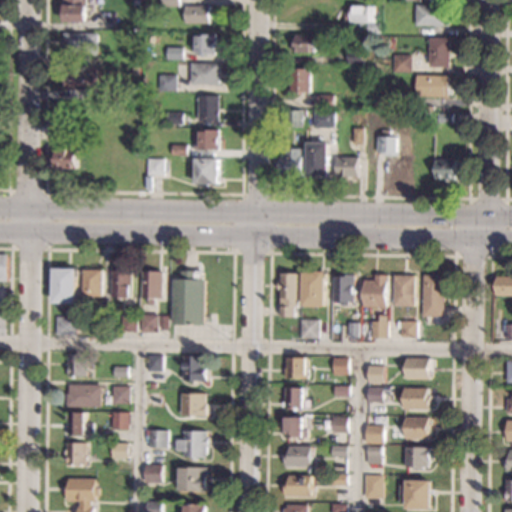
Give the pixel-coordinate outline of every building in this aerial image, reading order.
[(87,0),(87,23),(63,22),(63,0),(87,0)] [(450,27),(417,26),(417,4),(451,5),(450,27)] [(210,23),(186,23),(186,6),(210,6),(210,23)] [(376,22),(351,23),(351,24),(346,24),(346,12),(351,12),(351,7),(376,7),(376,22)] [(381,34),(360,33),(361,23),(381,24),(381,34)] [(98,34),(98,56),(64,55),(64,33),(98,34)] [(215,54),(196,54),(196,34),(197,34),(216,34),(215,54)] [(316,35),(315,52),(292,52),(292,40),(296,40),(296,35),(316,35)] [(450,67),(430,67),(431,37),(450,38),(450,67)] [(184,60),(167,60),(167,47),(184,47),(184,60)] [(364,50),(363,65),(351,64),(349,64),(349,50),(364,50)] [(412,55),(412,73),(394,73),(395,55),(412,55)] [(220,84),(192,84),(192,64),(220,64),(220,84)] [(98,69),(97,91),(64,90),(65,68),(98,69)] [(311,92),(291,92),(291,69),(311,69),(311,92)] [(177,91),(160,90),(160,75),(175,76),(177,76),(177,91)] [(450,76),(449,98),(417,96),(418,75),(450,76)] [(392,95),(392,110),(375,110),(376,94),(392,95)] [(335,107),(319,107),(319,95),(335,95),(335,107)] [(220,121),(199,121),(199,96),(220,96),(220,121)] [(141,119),(123,119),(123,102),(141,102),(141,119)] [(121,108),(121,119),(111,118),(112,108),(121,108)] [(306,116),(304,116),(304,127),(287,127),(287,110),(306,110),(306,116)] [(336,128),(314,128),(314,111),(336,110),(336,128)] [(184,113),(183,125),(167,124),(167,112),(184,113)] [(433,113),(433,122),(418,121),(419,113),(433,113)] [(453,124),(438,123),(439,113),(453,113),(453,124)] [(71,124),(70,140),(63,140),(63,150),(77,150),(76,170),(55,169),(56,152),(53,152),(54,137),(56,137),(56,124),(71,124)] [(364,128),(364,144),(353,144),(354,128),(364,128)] [(220,150),(195,150),(195,140),(200,140),(200,129),(220,130),(220,150)] [(428,159),(411,159),(410,154),(410,135),(411,135),(411,129),(428,129),(428,159)] [(392,137),(397,137),(397,153),(383,153),(383,132),(392,132),(392,137)] [(330,177),(308,176),(308,142),(330,143),(330,177)] [(188,156),(172,155),(173,145),(188,145),(188,156)] [(303,176),(279,176),(280,154),(286,154),(286,148),(303,148),(303,176)] [(131,153),(131,161),(136,162),(135,170),(125,171),(125,173),(118,173),(118,172),(114,172),(114,168),(112,168),(112,153),(131,153)] [(220,159),(219,185),(196,184),(197,158),(220,159)] [(358,177),(338,177),(338,158),(359,158),(358,177)] [(164,159),(164,176),(148,175),(149,159),(164,159)] [(456,180),(436,179),(436,160),(456,160),(456,180)] [(8,282),(0,282),(0,254),(8,255),(8,282)] [(78,269),(77,304),(54,303),(54,268),(78,269)] [(102,296),(83,296),(83,270),(103,270),(102,296)] [(126,271),(126,273),(133,273),(132,299),(112,298),(113,271),(126,271)] [(163,272),(163,298),(155,298),(155,305),(149,305),(149,298),(143,298),(143,271),(163,272)] [(198,279),(207,279),(206,326),(173,325),(174,279),(182,279),(182,271),(198,271),(198,279)] [(326,307),(303,307),(304,273),(317,273),(317,271),(327,271),(326,307)] [(300,299),(298,299),(298,308),(296,308),(296,318),(281,317),(282,290),(278,290),(279,282),(281,282),(281,274),(300,274),(300,299)] [(355,303),(349,302),(349,305),(342,305),(342,303),(333,303),(334,276),(341,276),(341,274),(356,274),(355,303)] [(388,308),(365,307),(365,280),(376,280),(376,275),(389,275),(388,308)] [(416,306),(395,306),(396,275),(416,276),(416,306)] [(445,317),(424,317),(425,275),(446,275),(445,317)] [(511,295),(497,295),(497,276),(511,276),(511,295)] [(217,298),(216,309),(208,309),(209,297),(217,298)] [(108,308),(108,323),(96,323),(96,308),(108,308)] [(138,316),(138,332),(122,332),(122,329),(123,315),(138,316)] [(159,333),(142,332),(142,315),(159,315),(159,333)] [(389,315),(388,322),(390,322),(389,339),(373,338),(373,329),(368,329),(369,321),(381,322),(382,315),(389,315)] [(78,317),(78,335),(57,335),(57,317),(78,317)] [(320,320),(320,338),(302,338),(302,320),(320,320)] [(419,338),(402,338),(402,321),(419,321),(419,338)] [(360,323),(360,338),(349,338),(350,323),(360,323)] [(88,355),(87,377),(68,376),(69,354),(88,355)] [(162,381),(149,381),(149,371),(149,355),(164,355),(162,381)] [(205,356),(205,367),(208,367),(208,381),(183,380),(183,374),(184,374),(185,356),(205,356)] [(308,358),(308,369),(310,369),(309,379),(285,378),(286,357),(308,358)] [(351,375),(335,375),(335,358),(350,358),(351,375)] [(432,358),(432,380),(408,380),(409,358),(432,358)] [(386,366),(386,383),(370,382),(371,365),(386,366)] [(128,367),(128,378),(114,377),(115,367),(128,367)] [(102,408),(67,407),(67,394),(69,394),(69,384),(102,385),(102,408)] [(130,404),(113,404),(113,386),(131,386),(130,404)] [(351,397),(336,397),(336,386),(351,386),(351,397)] [(386,387),(385,403),(370,402),(370,386),(386,387)] [(306,388),(305,408),(286,408),(287,387),(306,388)] [(429,395),(433,395),(432,410),(405,409),(406,387),(430,388),(429,395)] [(207,403),(208,403),(208,416),(182,416),(182,393),(207,394),(207,403)] [(87,423),(95,423),(95,436),(69,435),(69,412),(87,412),(87,423)] [(130,412),(130,430),(113,429),(113,412),(130,412)] [(305,418),(305,430),(310,430),(310,439),(286,439),(287,417),(305,418)] [(349,418),(349,434),(334,433),(334,417),(349,418)] [(431,439),(407,439),(407,417),(430,417),(431,417),(431,439)] [(386,426),(385,444),(368,444),(369,425),(386,426)] [(169,431),(168,448),(150,448),(150,430),(169,431)] [(208,431),(208,438),(210,438),(209,447),(207,447),(207,458),(185,457),(185,451),(177,451),(177,440),(185,440),(185,431),(208,431)] [(87,465),(68,465),(68,443),(87,443),(87,465)] [(128,459),(112,458),(113,443),(129,443),(128,459)] [(313,446),(313,467),(286,466),(287,452),(290,452),(290,446),(313,446)] [(350,457),(334,457),(334,446),(350,446),(350,457)] [(383,447),(383,464),(369,464),(370,446),(383,447)] [(433,462),(431,462),(430,468),(407,468),(408,447),(433,447),(433,462)] [(163,483),(146,483),(146,464),(163,465),(163,483)] [(208,468),(207,493),(180,492),(181,467),(208,468)] [(350,475),(350,486),(334,485),(334,474),(350,475)] [(313,476),(313,496),(287,496),(287,482),(290,482),(290,475),(313,476)] [(385,476),(384,498),(367,498),(368,475),(385,476)] [(96,479),(96,488),(100,488),(99,496),(96,496),(96,502),(92,502),(92,507),(95,507),(94,511),(79,511),(79,507),(81,507),(81,502),(67,501),(68,488),(69,488),(69,479),(96,479)] [(433,510),(408,509),(408,480),(433,481),(433,510)] [(163,502),(163,511),(147,511),(148,501),(163,502)] [(349,511),(350,504),(334,503),(333,511),(349,511)]
